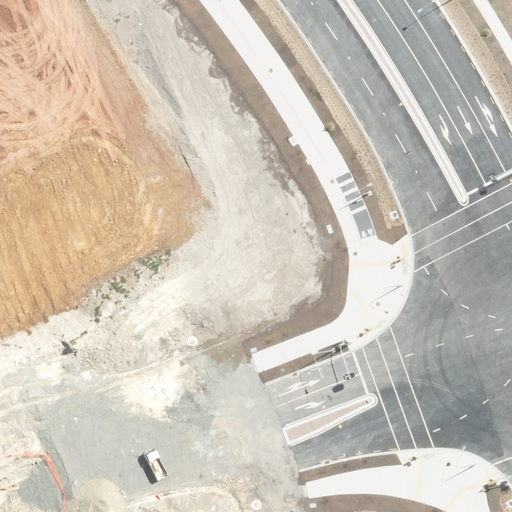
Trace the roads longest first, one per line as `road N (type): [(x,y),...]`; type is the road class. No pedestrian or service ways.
road 1 (tertiary): [(477,304),(370,100),(292,0)]
road 2 (unknown): [(257,411),(17,511)]
road 3 (residential): [(508,363),(437,404),(277,463)]
road 4 (residential): [(257,411),(383,363),(477,304)]
road 5 (tertiary): [(398,0),(511,178)]
